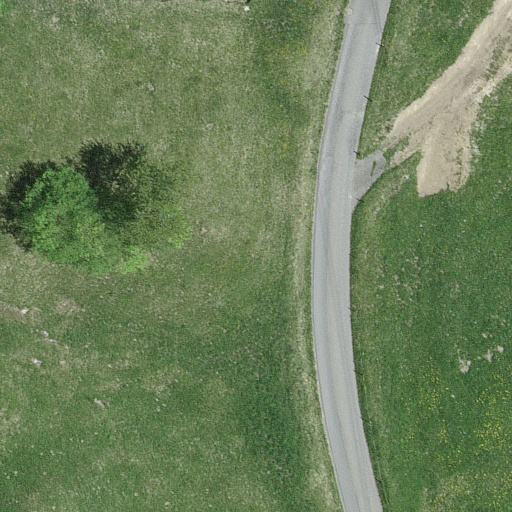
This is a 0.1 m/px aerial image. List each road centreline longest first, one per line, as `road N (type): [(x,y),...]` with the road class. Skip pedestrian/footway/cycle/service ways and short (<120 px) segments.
road 1 (unclassified): [(366,511),(347,435),(337,188),(374,0)]
road 2 (track): [(337,206),(449,99),(511,25)]
